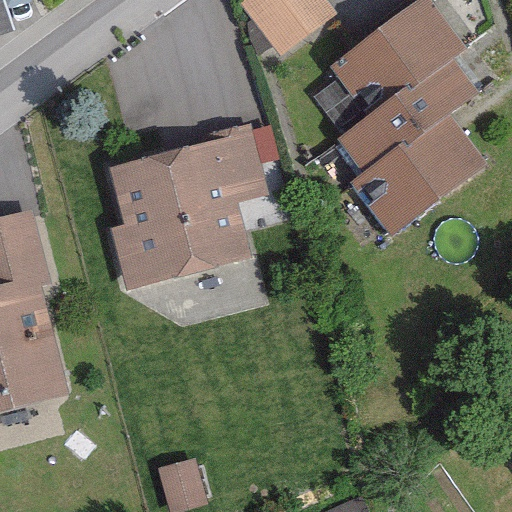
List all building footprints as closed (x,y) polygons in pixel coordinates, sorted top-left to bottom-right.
[(262,0),(255,6),(287,45),(330,11),(320,0),(262,0)] [(468,51),(427,0),(426,0),(336,73),(367,113),(335,139),(362,172),(347,185),(389,238),(483,162),(451,122),(481,98),(453,63),(468,51)] [(0,34),(8,31),(0,7),(0,34)] [(206,149),(111,173),(125,227),(112,230),(126,284),(240,254),(227,203),(262,194),(245,131),(204,141),(206,149)] [(33,220),(0,227),(0,402),(63,387),(38,287),(50,284),(33,220)] [(160,472),(174,511),(206,500),(192,461),(160,472)] [(370,511),(362,493),(315,511),(370,511)]
